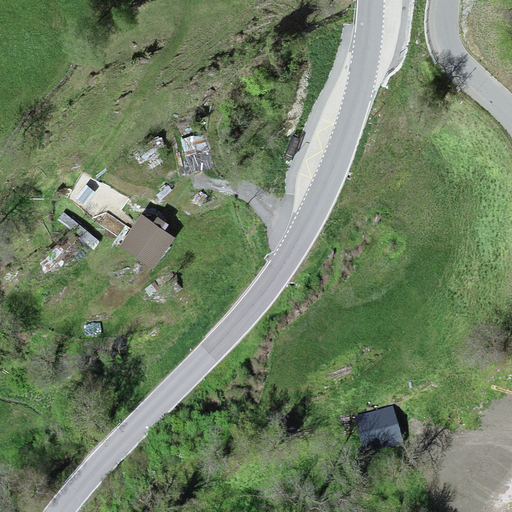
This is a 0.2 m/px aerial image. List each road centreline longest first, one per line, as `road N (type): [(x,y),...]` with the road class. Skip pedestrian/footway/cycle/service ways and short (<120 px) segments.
road 1 (tertiary): [(374,0),(344,133),(302,235),(218,348),(83,482),(64,511)]
road 2 (residential): [(448,0),(452,59),(511,117)]
